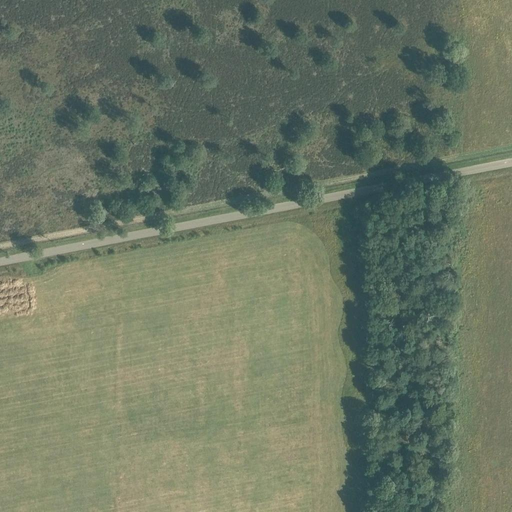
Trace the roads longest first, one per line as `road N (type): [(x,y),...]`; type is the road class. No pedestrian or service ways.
road 1 (track): [(0,248),(511,147)]
road 2 (unclassified): [(0,261),(511,162)]
